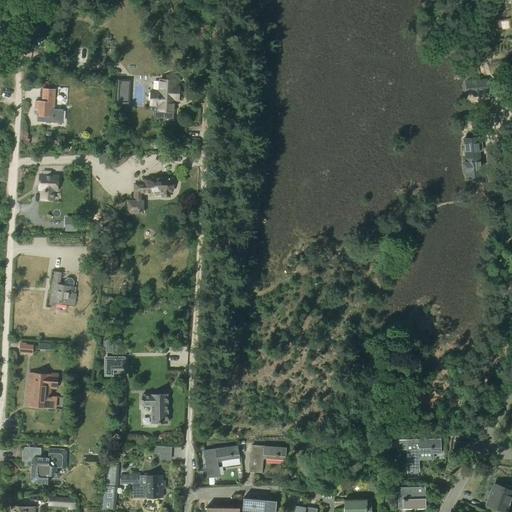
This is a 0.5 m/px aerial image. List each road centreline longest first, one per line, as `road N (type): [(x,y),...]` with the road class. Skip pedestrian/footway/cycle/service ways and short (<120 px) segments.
road 1 (track): [(0,405),(13,55)]
road 2 (residential): [(182,490),(197,181)]
